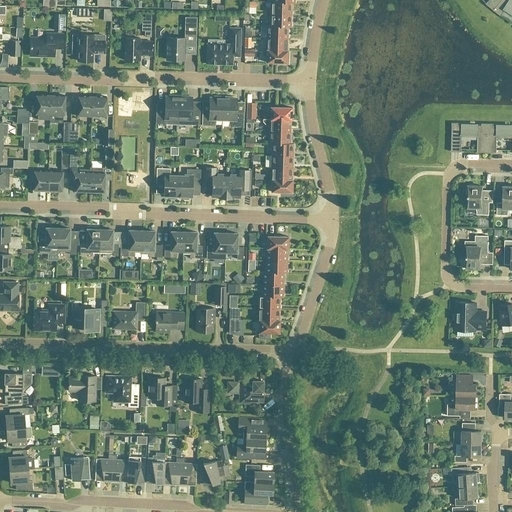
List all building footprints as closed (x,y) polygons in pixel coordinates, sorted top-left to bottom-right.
[(489,0),(486,4),(494,10),(501,0),(489,0)] [(511,0),(501,0),(494,10),(501,16),(502,16),(506,8),(511,11),(511,0)] [(274,3),(274,2),(271,2),(270,15),(292,16),(292,4),(292,3),(274,3)] [(196,27),(200,18),(192,15),(188,23),(196,27)] [(288,27),(288,28),(291,28),(292,16),(270,15),(270,26),(270,27),(288,27)] [(65,23),(54,22),(53,31),(65,31),(65,23)] [(288,40),(288,28),(288,27),(270,27),(270,26),(267,26),(266,39),(288,40)] [(207,44),(206,64),(232,65),(233,57),(240,57),(241,29),(230,29),(229,45),(224,45),(224,41),(208,40),(208,44),(207,44)] [(167,60),(185,60),(185,44),(192,45),(193,31),(185,30),(185,38),(167,38),(167,60)] [(63,35),(47,34),(47,39),(30,38),(30,56),(39,56),(39,55),(44,55),(43,56),(54,57),(54,48),(62,49),(63,35)] [(93,61),(93,54),(104,54),(104,38),(104,36),(94,36),(78,35),(78,43),(73,43),(72,53),(78,53),(78,61),(93,61)] [(139,55),(152,55),(152,43),(140,42),(140,39),(126,38),(125,53),(123,53),(123,59),(125,59),(125,61),(139,61),(139,55)] [(287,51),(288,40),(266,39),(266,51),(287,51)] [(10,42),(10,56),(19,56),(19,42),(10,42)] [(266,51),(266,63),(287,64),(288,51),(287,51),(266,51)] [(0,109),(0,110),(1,97),(9,97),(9,87),(0,86),(0,109)] [(50,120),(51,95),(47,95),(38,95),(37,102),(36,102),(36,108),(37,108),(37,115),(38,115),(38,120),(50,120)] [(54,96),(51,95),(50,120),(50,123),(55,123),(55,116),(63,116),(63,108),(65,108),(65,103),(63,103),(64,96),(54,95),(54,96)] [(169,95),(169,97),(166,97),(165,104),(163,105),(156,105),(156,124),(178,125),(179,95),(169,95)] [(179,95),(178,125),(200,125),(200,108),(193,108),(191,106),(191,98),(188,97),(188,96),(189,96),(189,95),(179,95)] [(92,117),(92,97),(89,97),(89,96),(80,96),(79,104),(78,103),(78,109),(79,109),(79,116),(92,117)] [(215,120),(222,120),(223,98),(221,98),(221,96),(214,96),(214,98),(210,98),(209,110),(208,111),(202,111),(202,126),(215,126),(215,120)] [(223,98),(222,120),(230,121),(230,127),(244,128),(244,112),(243,112),(238,112),(236,111),(237,99),(232,99),(232,97),(225,96),(225,98),(223,98)] [(92,97),(92,117),(105,117),(105,110),(107,110),(107,104),(105,104),(105,97),(96,97),(92,97)] [(257,100),(247,100),(247,116),(258,115),(257,100)] [(270,119),(291,120),(292,108),(270,107),(270,119)] [(269,132),(291,132),(291,121),(291,120),(270,119),(270,120),(263,120),(263,122),(267,126),(269,126),(269,132)] [(37,122),(29,122),(28,133),(37,134),(37,122)] [(487,153),(487,124),(481,124),(482,124),(481,126),(458,125),(458,124),(458,123),(452,123),(451,152),(461,152),(461,137),(477,138),(477,153),(487,153)] [(511,126),(493,126),(493,125),(493,124),(487,124),(487,153),(496,153),(496,138),(511,138),(511,126)] [(112,146),(113,130),(104,130),(103,145),(112,146)] [(269,143),(290,144),(291,132),(269,132),(269,143)] [(293,144),(290,144),(269,143),(269,144),(272,144),(272,156),(293,156),(293,144)] [(60,156),(68,156),(69,145),(60,145),(60,156)] [(77,155),(70,155),(69,180),(75,180),(75,179),(77,179),(77,172),(77,169),(77,155)] [(271,168),(293,168),(293,156),(272,156),(271,168)] [(79,169),(79,172),(77,172),(77,179),(75,179),(75,180),(75,185),(77,185),(77,192),(86,192),(90,192),(90,167),(90,170),(79,169)] [(93,193),(103,193),(103,185),(104,185),(105,180),(103,180),(103,173),(102,173),(103,168),(90,167),(90,192),(93,192),(93,193)] [(0,188),(4,188),(4,187),(9,187),(9,174),(12,174),(12,168),(1,168),(0,174),(0,173),(0,188)] [(175,197),(178,197),(178,175),(170,175),(170,169),(156,168),(156,183),(164,184),(164,197),(167,197),(167,199),(175,199),(175,197)] [(219,198),(226,199),(226,175),(217,174),(217,168),(204,168),(204,189),(212,189),(212,197),(219,197),(219,198)] [(271,180),(293,181),(293,180),(292,180),(293,168),(271,168),(271,180)] [(187,175),(178,175),(178,197),(180,197),(180,199),(188,199),(189,197),(192,198),(192,186),(193,185),(200,185),(201,170),(187,169),(187,175)] [(238,175),(226,175),(226,199),(232,199),(232,198),(240,198),(240,190),(244,190),(244,186),(250,186),(250,171),(238,170),(238,175)] [(48,191),(48,171),(35,171),(35,178),(34,178),(33,183),(35,183),(35,191),(44,191),(48,191)] [(61,171),(48,171),(48,191),(51,191),(61,192),(61,184),(63,184),(63,179),(61,179),(61,171)] [(293,181),(271,180),(271,192),(292,193),(293,181)] [(482,203),(482,187),(468,186),(468,189),(466,189),(466,194),(468,194),(468,196),(468,198),(468,208),(476,208),(477,212),(477,215),(489,215),(489,203),(482,203)] [(509,209),(511,208),(511,187),(503,187),(503,203),(497,203),(497,215),(508,216),(508,213),(509,209)] [(21,237),(10,237),(10,227),(0,227),(0,224),(0,248),(13,249),(21,249),(21,237)] [(46,228),(45,242),(39,242),(39,254),(51,254),(51,252),(57,252),(58,228),(46,228)] [(58,228),(57,252),(69,252),(69,255),(76,255),(76,243),(69,243),(70,229),(58,228)] [(99,253),(100,230),(87,229),(86,243),(80,243),(80,255),(92,255),(92,253),(99,253)] [(100,230),(99,253),(112,253),(112,256),(118,256),(118,244),(112,244),(113,230),(100,230)] [(134,253),(141,253),(142,231),(129,231),(128,244),(120,244),(120,256),(132,257),(134,257),(134,253)] [(148,257),(150,257),(162,257),(162,245),(154,245),(155,231),(142,231),(141,253),(141,254),(148,254),(148,257)] [(177,251),(183,251),(184,232),(171,232),(170,246),(164,245),(164,257),(176,258),(177,251)] [(184,232),(183,251),(183,254),(190,254),(190,258),(202,259),(202,247),(196,246),(197,232),(184,232)] [(225,253),(226,233),(214,233),(213,247),(207,247),(207,259),(213,259),(213,252),(225,253)] [(226,233),(225,253),(237,253),(237,260),(243,260),(243,248),(237,248),(238,234),(226,233)] [(266,248),(266,249),(288,249),(288,237),(267,236),(267,248),(266,248)] [(464,265),(466,265),(466,268),(481,269),(481,253),(488,253),(488,236),(475,236),(475,243),(474,247),(467,247),(466,257),(466,258),(466,260),(465,260),(464,265)] [(0,271),(1,272),(1,270),(11,270),(12,255),(13,255),(13,249),(0,248),(0,271)] [(266,249),(266,260),(287,261),(288,250),(288,249),(266,249)] [(284,273),(284,274),(287,274),(287,261),(266,260),(266,272),(266,273),(284,273)] [(284,273),(266,273),(266,272),(263,272),(262,285),(284,285),(284,274),(284,273)] [(18,295),(18,283),(4,283),(3,295),(0,294),(0,312),(2,312),(4,311),(18,311),(19,295),(18,295)] [(202,294),(202,283),(194,283),(193,293),(202,294)] [(166,285),(166,293),(186,293),(185,284),(166,285)] [(235,293),(235,285),(227,285),(227,293),(235,293)] [(262,285),(262,296),(262,297),(280,297),(283,298),(284,285),(262,285)] [(215,304),(224,304),(225,287),(216,287),(215,304)] [(262,297),(262,296),(259,296),(258,308),(280,309),(280,297),(262,297)] [(136,303),(136,312),(113,312),(112,329),(121,329),(126,329),(136,329),(137,320),(144,320),(144,303),(136,303)] [(486,312),(477,312),(477,303),(467,303),(456,303),(455,330),(475,331),(475,330),(486,330),(486,312)] [(511,304),(499,306),(502,326),(511,324),(511,304)] [(48,305),(48,311),(34,310),(34,330),(56,331),(56,323),(56,319),(64,319),(64,305),(48,305)] [(280,321),(280,309),(258,308),(258,321),(259,321),(280,321)] [(84,312),(73,311),(73,327),(84,327),(84,330),(84,327),(88,328),(88,330),(95,330),(98,330),(98,310),(84,309),(84,312)] [(214,318),(214,309),(197,309),(196,331),(212,332),(212,318),(214,318)] [(183,329),(184,313),(156,312),(156,320),(155,320),(155,322),(156,322),(156,332),(169,332),(169,327),(175,328),(175,329),(183,329)] [(280,333),(280,321),(259,321),(258,333),(280,333)] [(231,347),(239,347),(239,337),(231,337),(231,347)] [(23,374),(31,374),(31,365),(23,365),(23,374)] [(32,374),(23,374),(5,374),(5,383),(5,391),(9,391),(9,395),(4,396),(5,405),(28,404),(27,398),(22,398),(22,392),(31,384),(32,374)] [(79,401),(95,402),(95,376),(79,376),(79,378),(69,378),(68,392),(79,392),(79,401)] [(456,397),(476,397),(476,384),(472,384),(472,383),(471,381),(471,376),(457,376),(457,380),(456,397)] [(138,408),(139,385),(131,384),(131,377),(105,377),(104,393),(114,393),(114,402),(128,402),(128,407),(138,408)] [(164,387),(165,378),(149,378),(149,398),(157,398),(157,406),(171,406),(171,387),(164,387)] [(196,413),(209,413),(210,390),(201,390),(202,379),(184,379),(184,402),(196,403),(196,413)] [(263,381),(253,381),(253,386),(240,385),(240,386),(238,386),(238,383),(228,383),(228,393),(238,393),(238,392),(240,392),(239,403),(250,403),(250,402),(264,402),(264,394),(262,394),(263,381)] [(505,419),(511,418),(511,402),(511,395),(500,395),(499,407),(505,407),(505,419)] [(456,397),(456,404),(447,404),(447,416),(460,416),(460,409),(475,410),(476,397),(456,397)] [(29,414),(28,408),(9,409),(10,415),(6,416),(6,425),(6,429),(25,427),(24,415),(29,414)] [(140,422),(141,413),(131,413),(130,422),(140,422)] [(214,425),(223,423),(221,415),(213,417),(214,425)] [(99,429),(99,416),(89,416),(89,429),(99,429)] [(238,432),(244,432),(243,438),(265,439),(266,420),(239,418),(238,432)] [(462,423),(462,444),(481,444),(481,432),(475,432),(475,424),(462,423)] [(30,427),(25,427),(6,429),(7,433),(8,442),(12,441),(12,447),(26,446),(25,438),(30,437),(31,436),(30,427)] [(264,459),(264,453),(265,439),(243,438),(243,445),(238,445),(237,458),(264,459)] [(481,457),(481,444),(462,444),(462,456),(455,456),(455,462),(467,462),(467,457),(481,457)] [(27,459),(26,450),(12,451),(13,457),(9,458),(10,467),(9,467),(9,471),(28,469),(28,470),(33,469),(32,458),(27,459)] [(163,484),(164,482),(165,462),(165,453),(156,453),(156,456),(152,455),(152,458),(148,457),(147,472),(153,473),(155,484),(163,484)] [(103,481),(111,482),(113,455),(109,454),(108,459),(100,459),(100,461),(96,460),(95,478),(103,479),(103,481)] [(117,455),(113,455),(111,482),(119,482),(120,479),(127,480),(128,460),(116,460),(117,455)] [(135,483),(138,472),(145,472),(146,458),(128,457),(128,460),(127,480),(127,483),(135,483)] [(66,475),(71,475),(72,481),(80,480),(80,477),(90,477),(89,459),(83,459),(83,458),(70,459),(71,465),(65,465),(65,476),(66,476),(66,475)] [(176,463),(165,462),(164,482),(171,482),(171,485),(179,485),(181,458),(177,458),(176,463)] [(181,458),(179,485),(187,486),(188,483),(196,483),(197,466),(193,465),(193,464),(184,463),(185,458),(181,458)] [(225,480),(225,477),(222,461),(203,465),(204,466),(200,466),(203,484),(211,482),(212,485),(220,483),(219,482),(225,480)] [(254,482),(254,483),(273,484),(274,472),(260,472),(260,466),(246,465),(245,476),(254,477),(254,482)] [(54,467),(55,480),(64,479),(63,467),(54,467)] [(458,487),(477,486),(476,473),(469,473),(469,468),(451,469),(451,474),(457,474),(458,487)] [(11,484),(15,483),(16,490),(32,490),(32,481),(29,482),(28,470),(28,469),(9,471),(10,475),(10,474),(11,484)] [(272,495),(273,484),(254,483),(254,482),(245,482),(244,501),(258,502),(268,503),(268,495),(272,495)] [(456,506),(471,505),(470,498),(478,498),(477,486),(458,487),(459,499),(455,499),(456,506)] [(224,498),(224,503),(229,503),(232,504),(232,498),(231,498),(231,494),(225,494),(224,498)]
